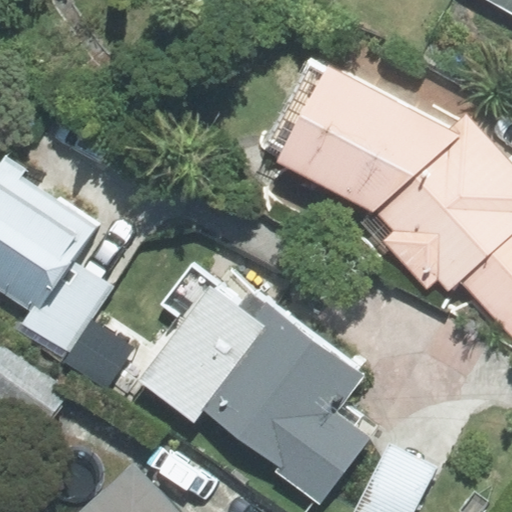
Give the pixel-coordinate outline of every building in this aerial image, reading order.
[(511,0),(488,0),(511,13),(511,0)] [(363,211),(445,299),(468,278),(511,325),(511,152),(472,110),(461,120),(334,52),(281,150),(375,201),(363,211)] [(0,166),(0,275),(48,307),(98,231),(0,166)] [(213,409),(324,495),(380,423),(352,401),(374,373),(263,287),(254,298),(225,276),(146,378),(203,423),(213,409)] [(201,511),(148,454),(84,511),(201,511)]
